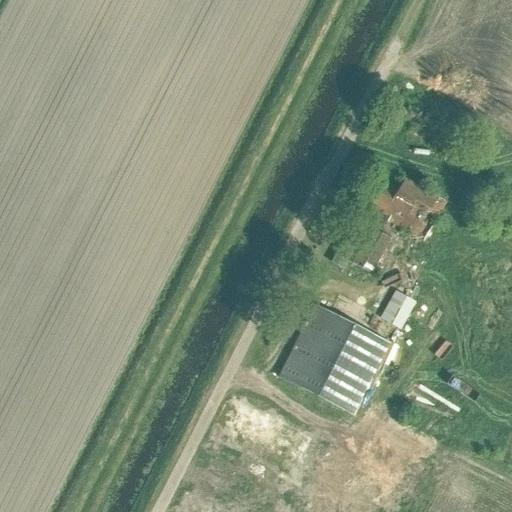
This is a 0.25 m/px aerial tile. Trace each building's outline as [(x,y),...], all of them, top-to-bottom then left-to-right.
[(446,203),(405,180),(397,194),(380,184),(366,210),(424,243),(446,203)] [(371,275),(392,239),(372,228),(351,264),(371,275)] [(399,330),(414,302),(396,293),(381,320),(399,330)] [(352,418),(390,347),(319,309),(281,380),(352,418)] [(193,428),(201,411),(193,407),(185,424),(193,428)]
